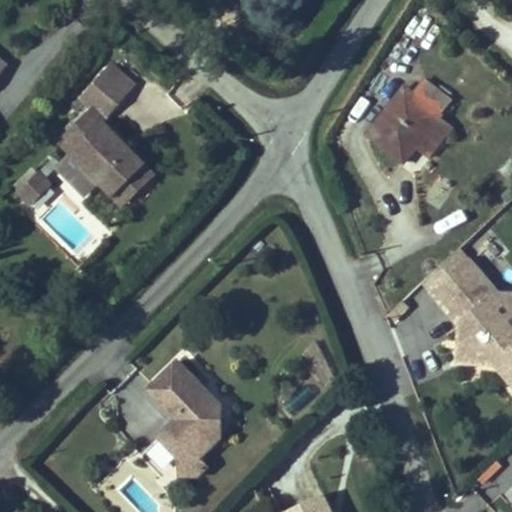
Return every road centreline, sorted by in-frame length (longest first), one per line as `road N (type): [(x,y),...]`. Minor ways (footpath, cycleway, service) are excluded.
road 1 (tertiary): [(293,140),(0,451)]
road 2 (unclassified): [(293,140),(390,373),(434,511)]
road 3 (unclassified): [(145,0),(293,140)]
road 4 (tertiary): [(378,0),(293,140)]
